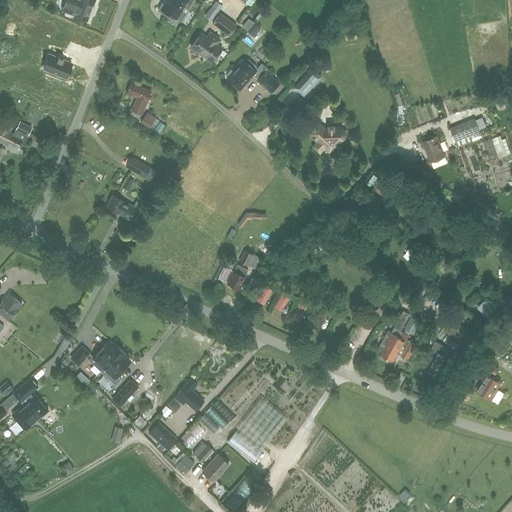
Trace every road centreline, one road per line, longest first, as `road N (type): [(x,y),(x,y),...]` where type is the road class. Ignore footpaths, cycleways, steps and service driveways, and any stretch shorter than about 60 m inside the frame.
road 1 (unclassified): [(401,136),(344,191),(322,200),(212,100),(112,30)]
road 2 (unclassified): [(341,370),(31,234)]
road 3 (unclassified): [(31,234),(112,30)]
road 4 (unclassified): [(511,436),(341,370)]
road 5 (residential): [(341,370),(247,511)]
